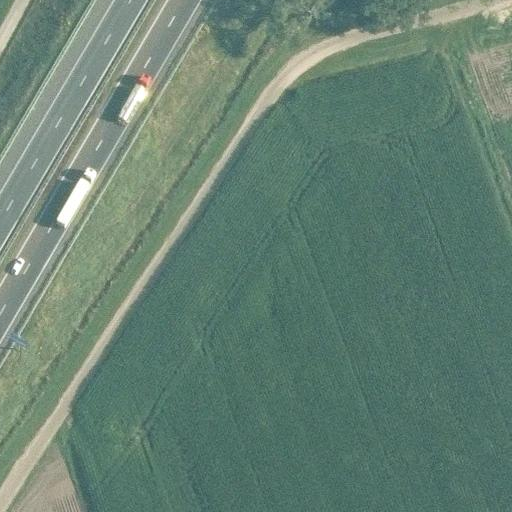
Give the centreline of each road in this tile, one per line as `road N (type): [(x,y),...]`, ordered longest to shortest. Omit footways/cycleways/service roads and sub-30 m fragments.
road 1 (unclassified): [(0,508),(269,98),(332,47),(496,0)]
road 2 (motorway): [(0,325),(188,0)]
road 3 (motorway): [(128,0),(0,215)]
